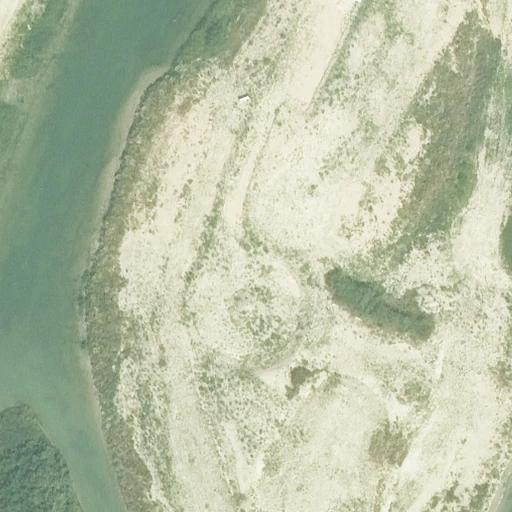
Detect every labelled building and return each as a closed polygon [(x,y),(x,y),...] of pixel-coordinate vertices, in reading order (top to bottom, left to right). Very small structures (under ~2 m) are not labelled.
[(429,0),(443,10),(451,0),(429,0)] [(511,0),(492,0),(511,31),(511,0)] [(411,8),(395,30),(434,61),(450,38),(411,8)] [(393,66),(383,79),(391,87),(425,114),(442,91),(398,58),(393,66)] [(229,83),(169,91),(172,121),(223,114),(221,98),(231,97),(229,83)] [(389,110),(369,133),(412,171),(432,148),(389,110)] [(196,134),(155,137),(157,172),(209,166),(209,148),(197,150),(196,134)] [(301,157),(267,198),(290,220),(326,179),(301,157)] [(354,166),(318,214),(341,233),(378,185),(354,166)] [(184,183),(140,190),(145,222),(198,213),(195,197),(187,199),(184,183)] [(163,233),(122,239),(125,270),(176,265),(174,247),(165,249),(163,233)] [(161,283),(114,291),(119,321),(173,312),(170,294),(162,295),(161,283)] [(511,339),(466,315),(459,330),(466,334),(461,346),(500,364),(511,343),(511,339)] [(461,365),(452,384),(458,388),(453,395),(491,416),(506,390),(461,365)] [(166,385),(134,409),(151,430),(188,402),(176,384),(168,391),(166,385)] [(323,403),(314,411),(339,443),(363,425),(331,387),(318,396),(323,403)] [(442,437),(431,442),(448,482),(475,471),(456,422),(439,429),(442,437)] [(182,432),(143,456),(160,480),(206,448),(195,432),(186,439),(182,432)] [(306,455),(296,463),(324,497),(346,479),(315,438),(301,449),(306,455)] [(279,496),(271,503),(277,511),(314,511),(287,476),(271,488),(279,496)] [(198,478),(159,503),(165,511),(199,511),(220,497),(211,481),(203,487),(203,486),(198,478)] [(412,495),(404,498),(408,511),(437,511),(426,482),(409,487),(412,495)]
